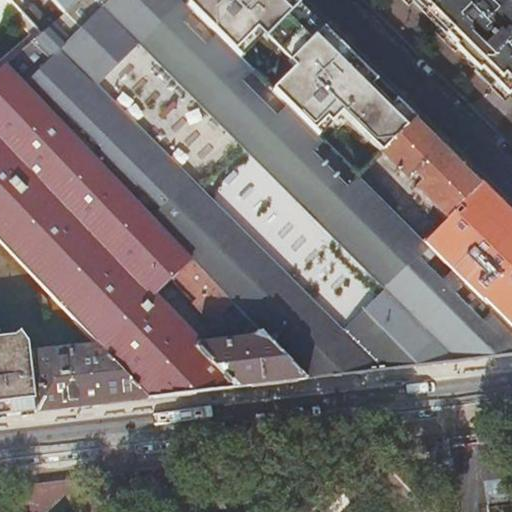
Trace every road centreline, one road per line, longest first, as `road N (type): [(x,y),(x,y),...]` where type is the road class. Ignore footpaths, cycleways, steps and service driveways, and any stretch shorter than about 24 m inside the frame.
road 1 (tertiary): [(0,451),(511,391)]
road 2 (residential): [(511,176),(332,0)]
